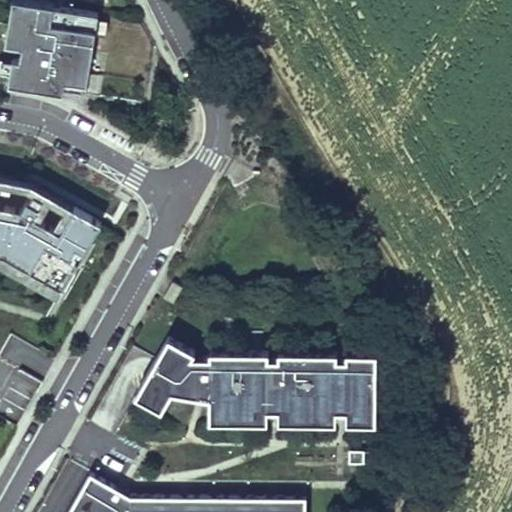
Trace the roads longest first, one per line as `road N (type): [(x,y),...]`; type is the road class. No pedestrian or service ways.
road 1 (unclassified): [(3,511),(184,195)]
road 2 (residential): [(164,0),(218,108),(210,157),(184,195)]
road 3 (unclassified): [(184,195),(34,123),(0,116)]
